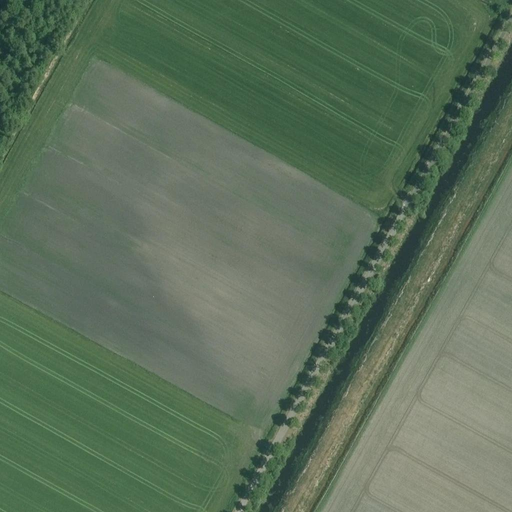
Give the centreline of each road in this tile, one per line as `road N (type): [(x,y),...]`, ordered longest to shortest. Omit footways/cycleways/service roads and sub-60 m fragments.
road 1 (track): [(286,511),(511,103)]
road 2 (unclassified): [(238,511),(414,194)]
